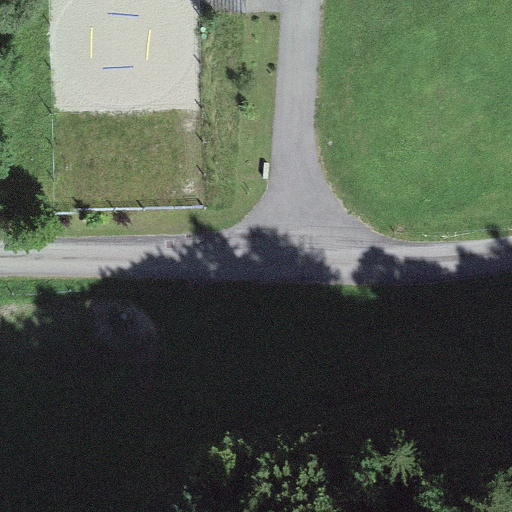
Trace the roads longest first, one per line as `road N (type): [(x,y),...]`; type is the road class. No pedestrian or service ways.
road 1 (unclassified): [(0,257),(354,264),(511,253)]
road 2 (unknown): [(269,262),(299,0)]
